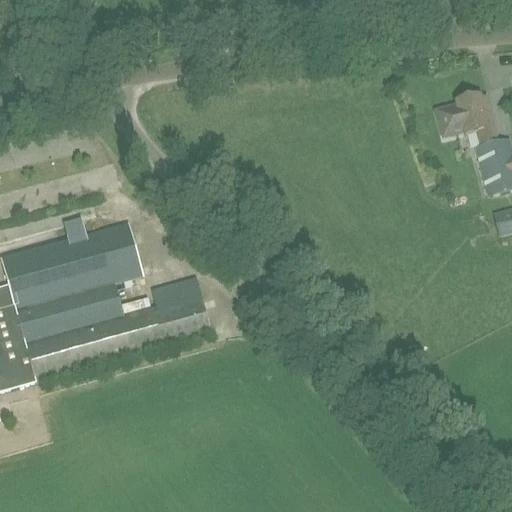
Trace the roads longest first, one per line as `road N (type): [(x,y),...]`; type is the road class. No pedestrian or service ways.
road 1 (unclassified): [(454,511),(283,318),(96,84)]
road 2 (tertiary): [(96,84),(511,35)]
